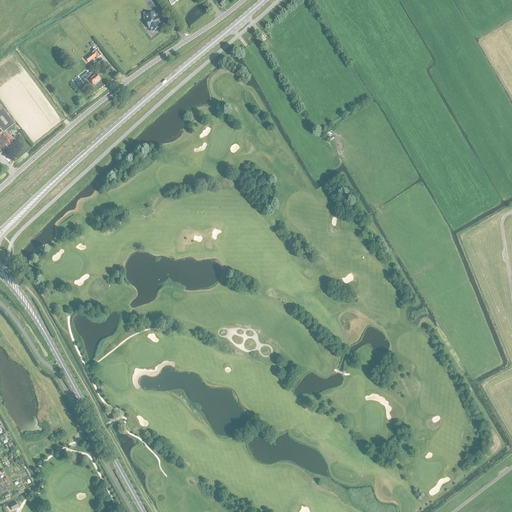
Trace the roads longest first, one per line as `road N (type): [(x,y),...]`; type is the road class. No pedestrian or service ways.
road 1 (unknown): [(153,511),(36,298),(17,279),(13,247),(0,232)]
road 2 (unclassified): [(0,189),(128,79),(243,0)]
road 3 (secondary): [(69,166),(262,0)]
road 4 (tertiary): [(142,511),(43,331)]
